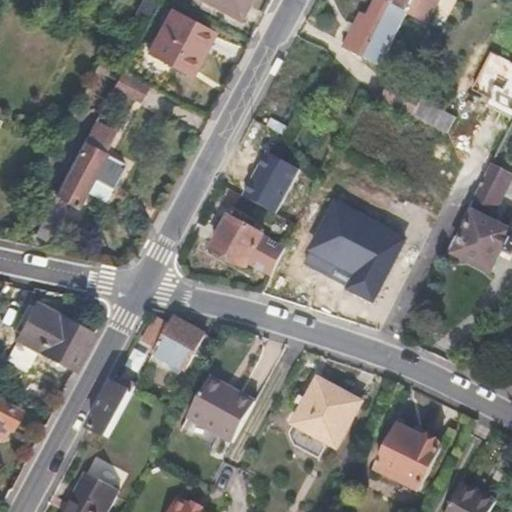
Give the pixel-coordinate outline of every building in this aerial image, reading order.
[(248,0),(203,0),(238,19),(248,0)] [(381,64),(409,11),(391,2),(387,0),(375,0),(368,15),(365,13),(347,46),(376,61),(381,64)] [(409,11),(414,0),(391,0),(391,2),(409,11)] [(429,21),(440,0),(414,0),(409,11),(429,21)] [(200,56),(212,34),(171,11),(149,52),(190,75),(200,56)] [(139,101),(148,85),(121,70),(113,87),(139,101)] [(431,123),(440,105),(423,97),(414,114),(431,123)] [(450,132),(458,115),(440,105),(431,123),(450,132)] [(105,153),(115,132),(94,121),(44,215),(35,233),(47,238),(66,201),(74,205),(78,204),(86,188),(106,198),(116,178),(124,163),(105,153)] [(511,231),(491,221),(496,210),(498,211),(511,185),(511,175),(492,165),(450,249),(494,271),(504,252),(511,256),(511,231)] [(366,295),(398,234),(383,226),(337,202),(313,248),(359,273),(351,287),(366,295)] [(272,276),(286,247),(231,217),(214,249),(248,268),(251,264),(272,276)] [(375,299),(406,237),(398,234),(366,295),(375,299)] [(75,369),(95,333),(31,298),(12,334),(75,369)] [(188,370),(207,333),(175,316),(170,327),(160,347),(156,354),(188,370)] [(160,347),(170,327),(158,321),(148,340),(160,347)] [(338,446),(363,400),(318,376),(293,421),(338,446)] [(259,401),(242,392),(227,384),(212,377),(190,417),(236,442),(259,401)] [(112,438),(138,387),(130,383),(125,391),(114,383),(91,427),(112,438)] [(10,427),(19,409),(0,399),(0,433),(2,435),(5,429),(7,426),(10,427)] [(420,489),(444,445),(399,421),(376,465),(420,489)] [(108,511),(121,489),(89,472),(71,506),(67,511),(108,511)] [(491,511),(497,501),(463,483),(447,511),(491,511)] [(195,501),(193,506),(179,499),(172,511),(205,511),(208,507),(195,501)]
